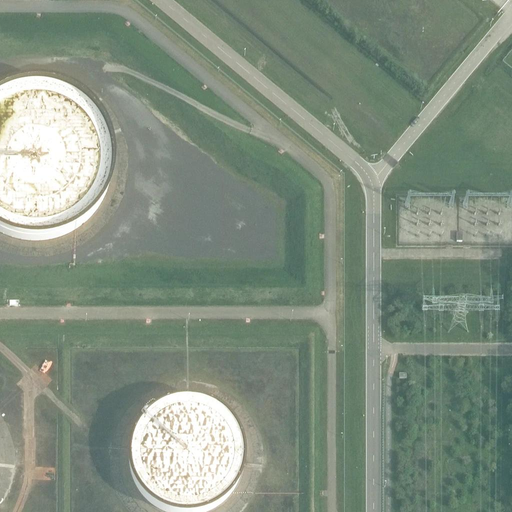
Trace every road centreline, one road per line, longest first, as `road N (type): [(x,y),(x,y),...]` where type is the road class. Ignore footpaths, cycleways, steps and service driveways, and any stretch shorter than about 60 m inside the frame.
road 1 (unclassified): [(373,350),(371,180),(159,0)]
road 2 (unclassified): [(373,511),(373,350)]
road 3 (unclassified): [(373,350),(511,349)]
